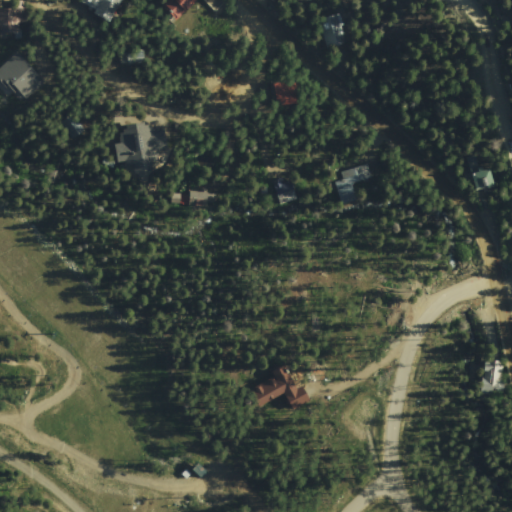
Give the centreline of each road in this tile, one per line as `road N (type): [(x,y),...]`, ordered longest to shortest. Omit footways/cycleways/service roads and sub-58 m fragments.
road 1 (tertiary): [(246,0),(477,223),(511,354)]
road 2 (residential): [(465,0),(482,22),(511,159),(510,288),(501,293)]
